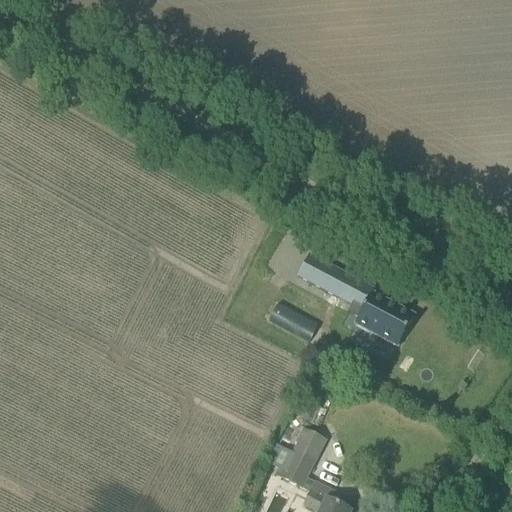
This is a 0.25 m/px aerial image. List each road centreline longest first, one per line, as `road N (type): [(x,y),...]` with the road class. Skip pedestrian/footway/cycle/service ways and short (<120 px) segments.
road 1 (unclassified): [(511,311),(0,28)]
road 2 (track): [(511,409),(442,511)]
